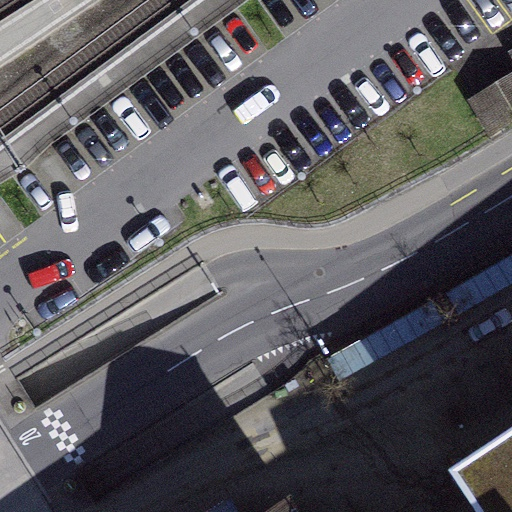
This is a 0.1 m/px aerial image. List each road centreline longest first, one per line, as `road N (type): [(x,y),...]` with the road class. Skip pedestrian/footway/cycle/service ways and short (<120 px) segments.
road 1 (residential): [(511,184),(260,318),(54,442)]
road 2 (residential): [(130,511),(353,408),(511,321)]
